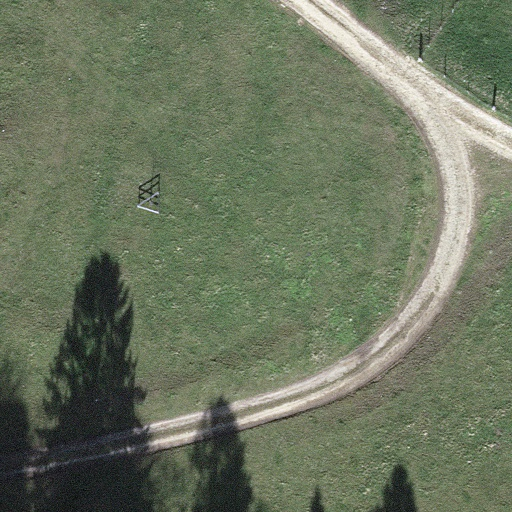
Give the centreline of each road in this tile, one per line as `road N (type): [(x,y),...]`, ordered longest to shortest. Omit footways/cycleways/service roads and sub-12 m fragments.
road 1 (track): [(0,474),(75,466),(330,407),(419,329),(451,245),(448,117),(511,145)]
road 2 (track): [(298,0),(448,117)]
